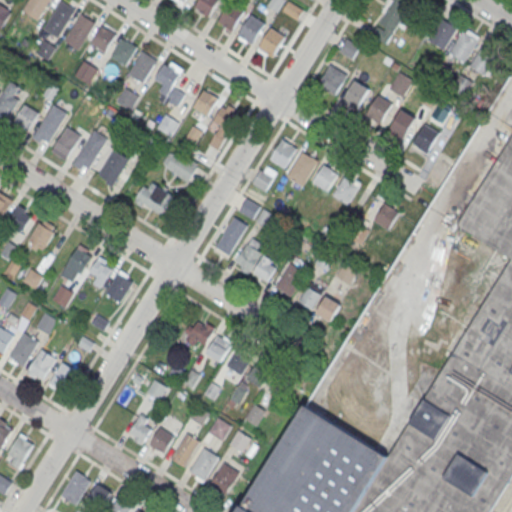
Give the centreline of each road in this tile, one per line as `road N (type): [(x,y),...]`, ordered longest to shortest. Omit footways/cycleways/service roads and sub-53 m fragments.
road 1 (residential): [(337,0),(20,511)]
road 2 (residential): [(314,351),(0,154)]
road 3 (residential): [(409,181),(119,0)]
road 4 (residential): [(201,511),(0,387)]
